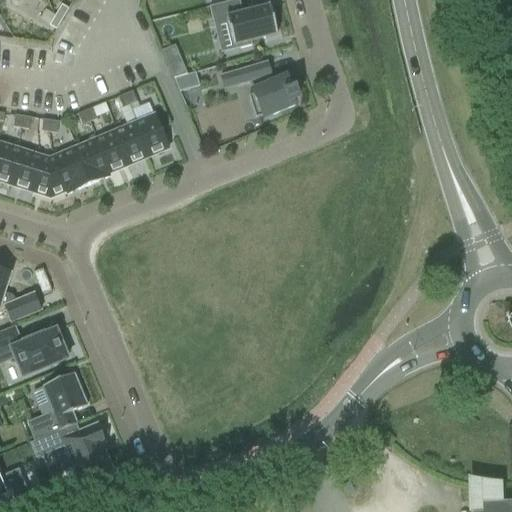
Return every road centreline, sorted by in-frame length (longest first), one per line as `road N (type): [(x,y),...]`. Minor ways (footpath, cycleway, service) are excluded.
road 1 (residential): [(68,237),(330,128),(340,113),(338,92),(310,0)]
road 2 (residential): [(68,237),(181,502)]
road 3 (secondary): [(458,186),(428,108),(403,0)]
road 4 (residential): [(299,449),(249,479),(181,502)]
